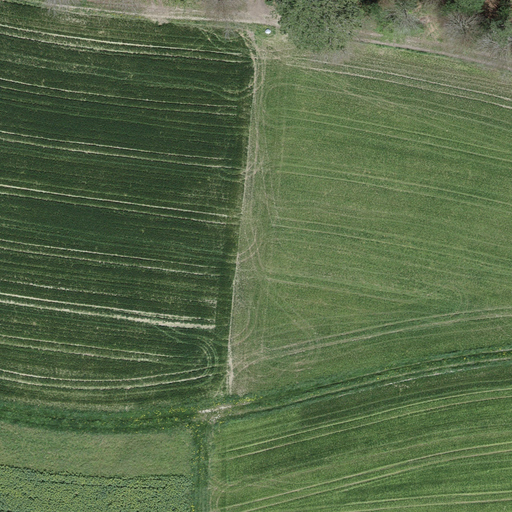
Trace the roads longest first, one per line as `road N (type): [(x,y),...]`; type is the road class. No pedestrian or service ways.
road 1 (track): [(95,0),(511,61)]
road 2 (track): [(511,354),(212,416)]
